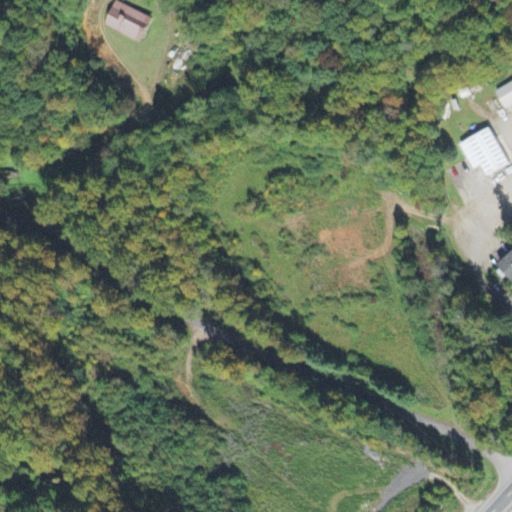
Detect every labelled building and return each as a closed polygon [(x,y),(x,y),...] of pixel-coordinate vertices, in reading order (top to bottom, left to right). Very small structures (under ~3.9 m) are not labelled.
[(0,2),(0,20),(9,14),(0,2)] [(142,44),(154,19),(116,2),(104,27),(142,44)] [(506,108),(511,105),(511,82),(497,90),(506,108)] [(490,179),(511,166),(493,131),(463,147),(476,172),(484,168),(490,179)] [(511,258),(501,269),(511,280),(511,258)]
